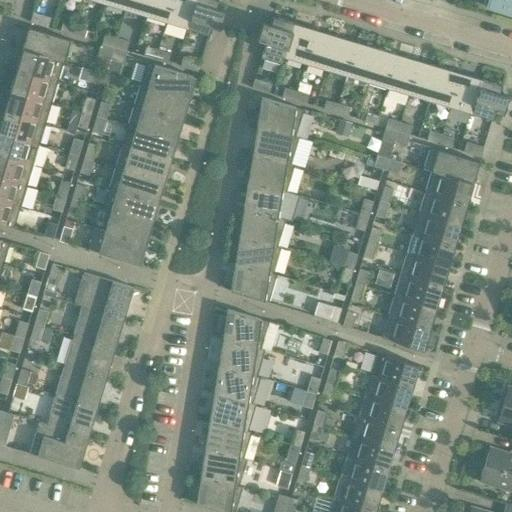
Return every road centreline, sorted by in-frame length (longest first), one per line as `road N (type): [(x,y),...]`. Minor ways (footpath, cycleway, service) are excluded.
road 1 (residential): [(165,511),(241,87),(245,41),(236,29)]
road 2 (residential): [(163,279),(96,511)]
road 3 (residential): [(511,51),(340,0)]
road 4 (residential): [(423,511),(474,346)]
road 5 (residential): [(474,346),(511,204)]
